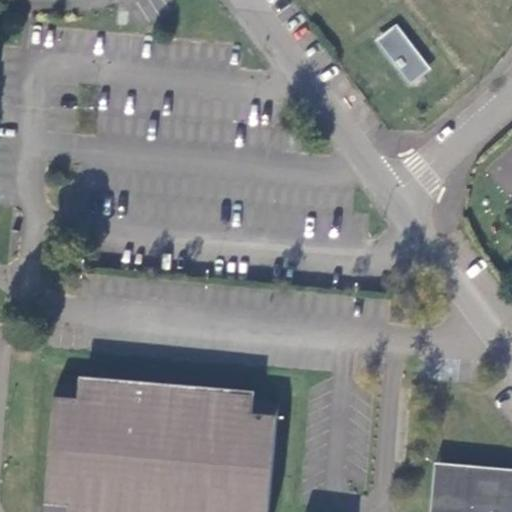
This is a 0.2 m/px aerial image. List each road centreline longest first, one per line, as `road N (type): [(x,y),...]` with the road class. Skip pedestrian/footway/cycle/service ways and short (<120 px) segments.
road 1 (unclassified): [(401,206),(240,0)]
road 2 (unclassified): [(511,357),(401,206)]
road 3 (unclassified): [(511,87),(401,206)]
